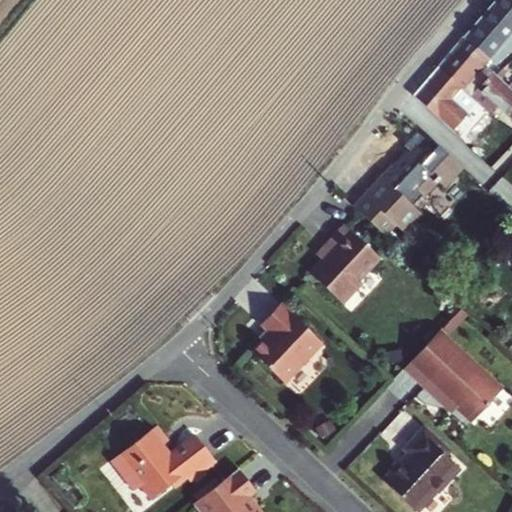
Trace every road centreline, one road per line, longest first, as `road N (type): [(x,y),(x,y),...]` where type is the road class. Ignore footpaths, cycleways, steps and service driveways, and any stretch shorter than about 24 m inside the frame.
road 1 (residential): [(179,346),(345,161),(472,0)]
road 2 (residential): [(179,346),(358,511)]
road 3 (residential): [(179,346),(0,485)]
